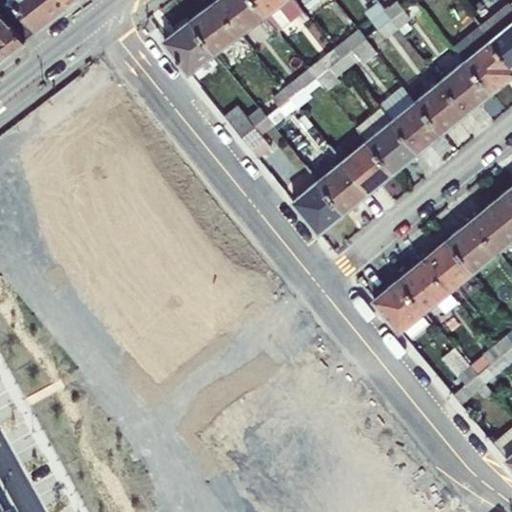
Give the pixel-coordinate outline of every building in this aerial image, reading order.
[(12,0),(13,1),(37,31),(68,7),(62,0),(12,0)] [(241,35),(266,15),(254,0),(216,0),(216,1),(241,35)] [(303,10),(294,0),(254,0),(266,15),(278,29),(303,10)] [(387,0),(373,13),(390,31),(410,12),(398,0),(387,0)] [(12,21),(26,40),(37,31),(13,1),(0,10),(0,12),(11,23),(12,21)] [(215,54),(241,35),(216,1),(190,20),(215,54)] [(511,2),(481,28),(511,65),(511,2)] [(0,59),(26,40),(12,21),(11,23),(0,12),(0,59)] [(189,73),(215,54),(190,20),(164,39),(189,73)] [(511,74),(511,65),(481,28),(456,48),(466,59),(492,91),(511,74)] [(466,59),(441,79),(468,111),(492,91),(466,59)] [(78,124),(86,117),(60,79),(0,120),(0,160),(8,173),(46,146),(56,160),(31,177),(40,189),(96,150),(78,124)] [(443,132),(468,111),(441,79),(416,99),(443,132)] [(418,151),(443,132),(416,99),(392,119),(418,151)] [(246,140),(261,128),(244,108),(230,119),(246,140)] [(394,171),(418,151),(392,119),(382,108),(357,128),(367,139),(394,171)] [(246,140),(262,159),(277,148),(261,128),(246,140)] [(394,171),(367,139),(343,159),(369,192),(394,171)] [(369,192),(343,159),(319,179),(344,211),(369,192)] [(344,211),(319,179),(293,200),(319,231),(344,211)] [(511,192),(497,205),(511,224),(511,192)] [(497,258),(511,246),(511,224),(497,205),(471,226),(497,258)] [(97,222),(56,256),(160,387),(280,295),(257,261),(254,263),(248,253),(168,313),(97,222)] [(473,278),(497,258),(471,226),(447,246),(473,278)] [(449,298),(473,278),(447,246),(422,266),(449,298)] [(424,318),(449,298),(422,266),(397,286),(424,318)] [(373,306),(400,338),(424,318),(397,286),(373,306)] [(454,401),(467,417),(494,396),(480,379),(476,382),(454,401)] [(342,511),(253,400),(202,439),(262,511),(456,511),(445,498),(427,511),(342,511)] [(257,511),(236,482),(194,511),(257,511)]
